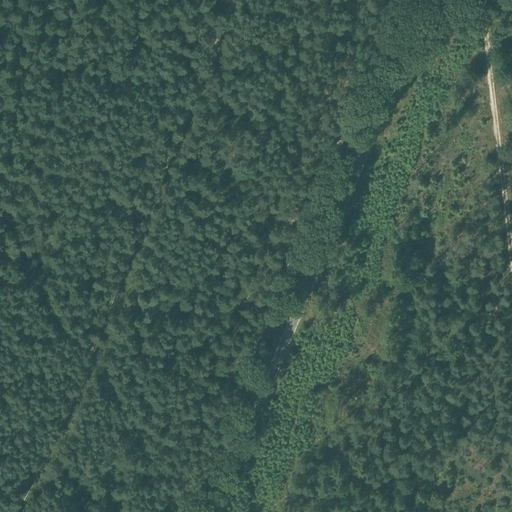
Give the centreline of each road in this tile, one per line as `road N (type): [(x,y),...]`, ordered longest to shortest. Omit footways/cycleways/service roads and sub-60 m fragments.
road 1 (track): [(12,511),(77,383),(231,0)]
road 2 (unknown): [(176,511),(395,0)]
road 3 (tertiary): [(213,511),(426,0)]
road 4 (track): [(511,271),(480,0)]
